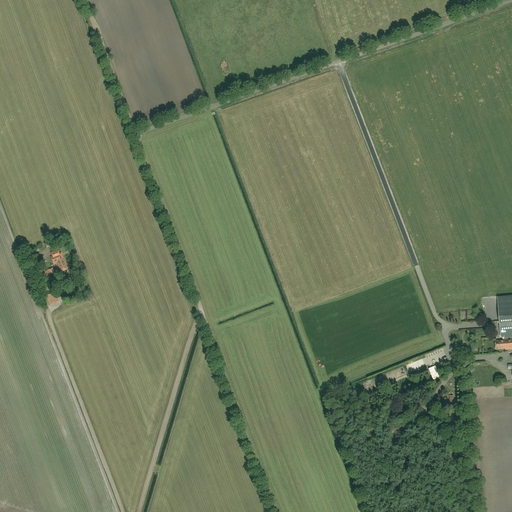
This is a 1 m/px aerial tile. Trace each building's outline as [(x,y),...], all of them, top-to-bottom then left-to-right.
[(61,252),(59,253),(57,249),(50,252),(52,256),(50,257),(53,265),(57,264),(56,262),(64,259),(61,254),(62,254),(61,252)] [(68,268),(64,260),(64,259),(56,262),(57,264),(60,271),(68,268)] [(45,271),(44,270),(40,272),(43,279),(50,277),(47,270),(45,271)] [(46,295),(50,305),(58,302),(53,292),(46,295)] [(501,337),(504,336),(511,335),(511,297),(498,298),(500,318),(501,328),(501,337)] [(511,335),(504,336),(505,340),(495,341),(496,350),(506,349),(507,348),(507,350),(511,349),(511,335)]
